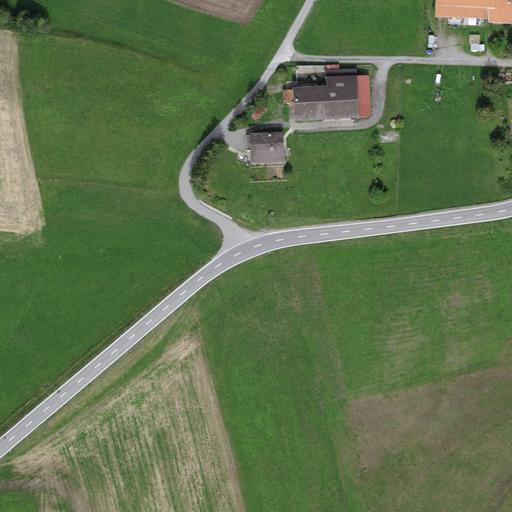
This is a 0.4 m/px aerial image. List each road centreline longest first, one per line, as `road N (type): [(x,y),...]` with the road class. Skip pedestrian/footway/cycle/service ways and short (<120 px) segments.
road 1 (secondary): [(0,454),(211,274),(268,245)]
road 2 (residential): [(268,245),(204,212),(191,195),(192,172),(264,87),(315,0)]
road 3 (secondary): [(268,245),(511,207)]
road 4 (track): [(281,62),(511,66)]
